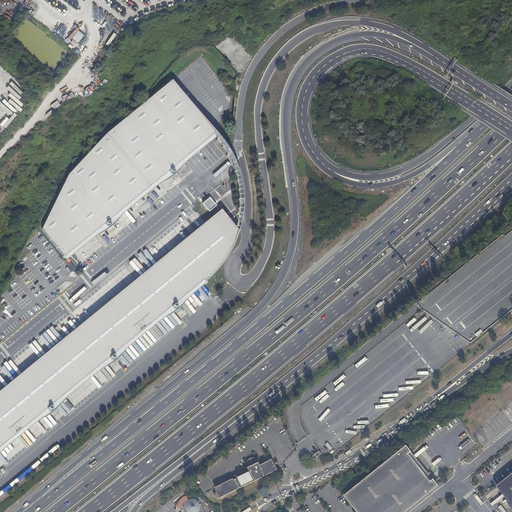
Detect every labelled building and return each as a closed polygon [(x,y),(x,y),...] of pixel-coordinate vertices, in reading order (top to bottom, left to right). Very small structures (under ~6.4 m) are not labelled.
[(69,173),(43,229),(65,258),(213,133),(171,82),(105,134),(69,173)] [(239,230),(222,210),(140,277),(57,345),(0,391),(0,446),(83,378),(203,280),(205,282),(209,279),(216,272),(221,265),(227,258),(233,248),(236,241),(238,236),(239,230)] [(205,287),(189,298),(195,306),(211,295),(205,287)] [(343,496),(356,511),(405,511),(439,485),(433,478),(430,481),(409,454),(412,451),(406,445),(343,496)] [(250,467),(258,463),(255,457),(247,461),(250,467)] [(215,489),(220,498),(277,470),(272,461),(261,466),(260,463),(249,469),(250,472),(236,479),(235,479),(215,489)] [(511,473),(498,484),(510,499),(506,502),(511,509),(511,473)] [(182,507),(182,508),(180,509),(181,511),(196,511),(197,511),(198,510),(198,508),(198,506),(197,504),(197,503),(196,501),(194,500),(193,499),(191,499),(189,499),(187,500),(185,501),(184,502),(183,504),(182,505),(182,507)]
